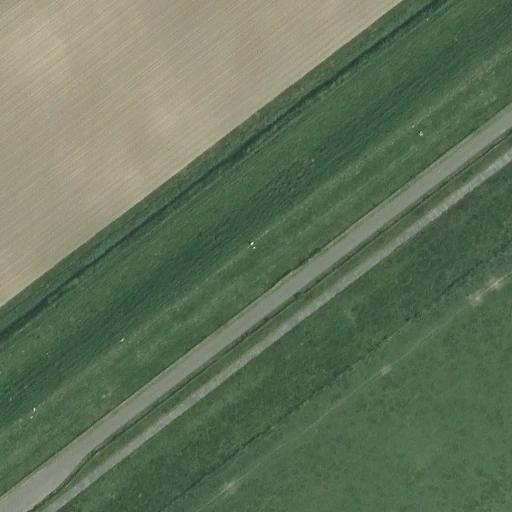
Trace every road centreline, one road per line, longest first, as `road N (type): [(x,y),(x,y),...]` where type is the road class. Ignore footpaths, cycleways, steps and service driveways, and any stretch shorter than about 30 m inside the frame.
road 1 (unclassified): [(9,511),(511,120)]
road 2 (unknown): [(207,511),(511,270)]
